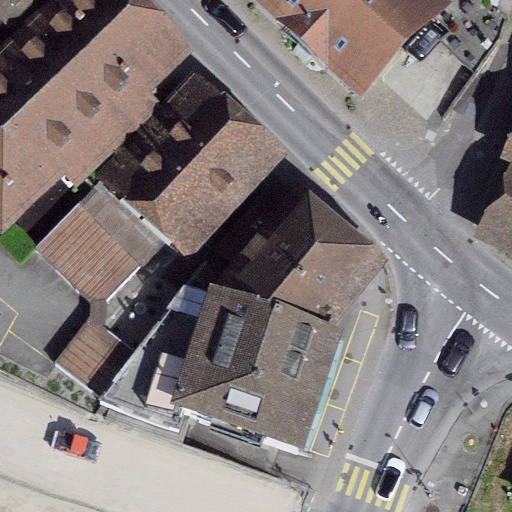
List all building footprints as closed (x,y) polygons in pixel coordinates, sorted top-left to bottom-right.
[(0,0),(0,32),(31,0),(0,0)] [(72,0),(0,70),(0,229),(64,167),(77,181),(147,113),(132,98),(173,58),(115,0),(72,0)] [(257,0),(359,96),(440,12),(429,0),(257,0)] [(140,266),(167,239),(177,249),(261,157),(186,90),(78,208),(140,266)] [(207,292),(333,328),(381,257),(282,191),(207,292)] [(511,198),(498,229),(511,235),(511,198)] [(140,266),(78,208),(34,256),(96,313),(140,266)] [(143,414),(301,460),(338,330),(333,328),(207,292),(181,284),(143,414)] [(89,326),(58,365),(101,398),(132,359),(89,326)]
